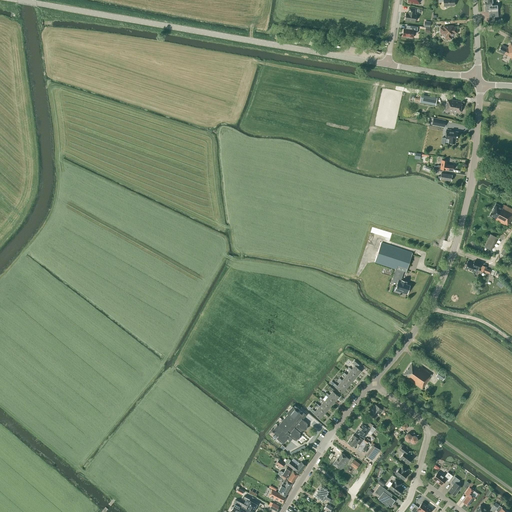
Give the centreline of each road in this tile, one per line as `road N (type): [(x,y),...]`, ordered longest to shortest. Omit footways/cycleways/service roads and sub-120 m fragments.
road 1 (secondary): [(387,64),(16,0)]
road 2 (tertiary): [(372,385),(429,308),(446,266),(473,171),(479,85)]
road 3 (tertiary): [(282,511),(331,431),(372,385)]
